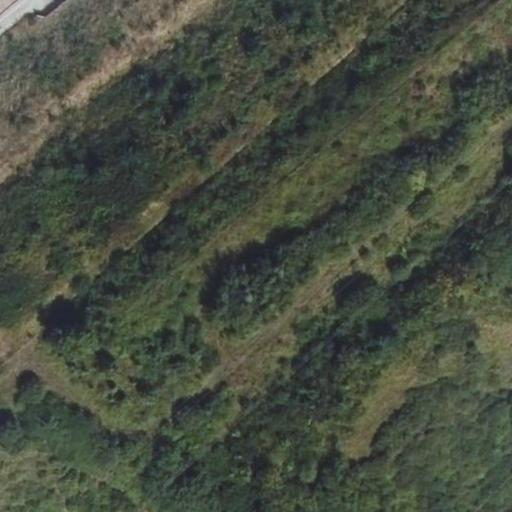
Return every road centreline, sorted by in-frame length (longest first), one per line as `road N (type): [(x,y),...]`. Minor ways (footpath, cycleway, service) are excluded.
road 1 (track): [(406,0),(0,346)]
road 2 (track): [(0,172),(202,0)]
